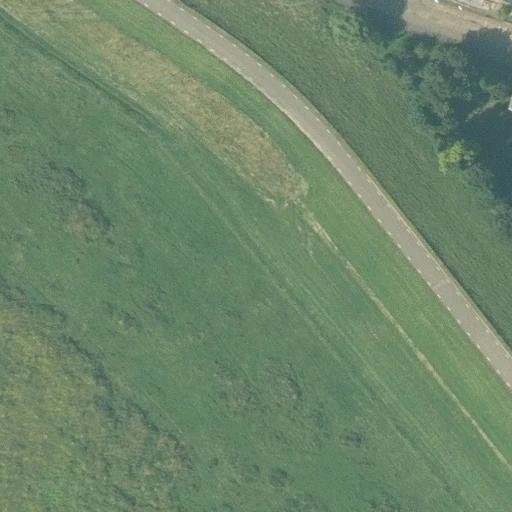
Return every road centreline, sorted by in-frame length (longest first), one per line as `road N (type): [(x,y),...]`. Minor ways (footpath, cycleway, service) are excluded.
road 1 (tertiary): [(511,372),(283,91),(158,0)]
road 2 (unclassified): [(511,59),(358,0)]
